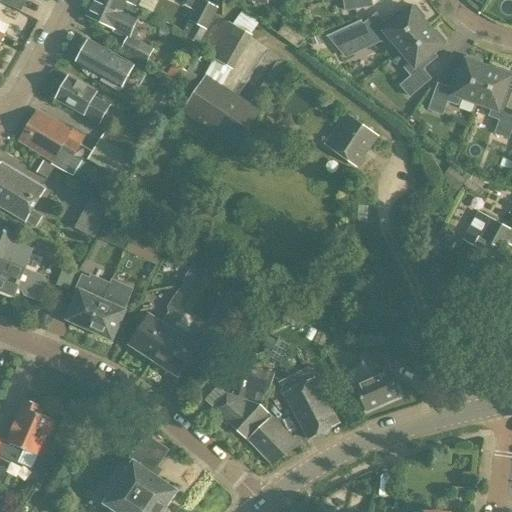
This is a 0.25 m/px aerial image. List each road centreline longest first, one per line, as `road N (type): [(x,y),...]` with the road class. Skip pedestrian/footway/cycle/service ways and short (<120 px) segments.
road 1 (residential): [(261,504),(156,409),(0,331)]
road 2 (tertiary): [(261,504),(367,441),(509,402)]
road 3 (residential): [(5,116),(68,0)]
